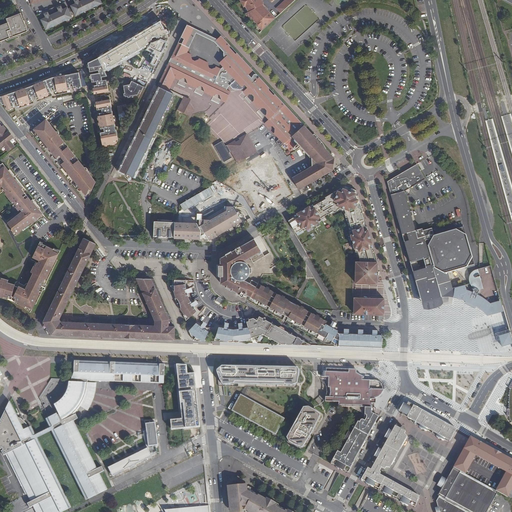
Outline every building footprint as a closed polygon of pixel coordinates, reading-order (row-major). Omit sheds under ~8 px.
[(42,13),(38,14),(45,29),(72,16),(71,16),(74,14),(75,15),(102,3),(100,0),(80,0),(81,3),(74,6),(72,0),(68,0),(71,7),(68,9),(65,2),(62,4),(65,10),(58,13),(55,7),(48,10),(52,16),(45,20),(42,13)] [(240,0),(244,7),(245,6),(249,12),(246,13),(252,19),(253,18),(257,23),(256,24),(259,27),(260,26),(263,30),(275,19),(267,10),(268,9),(263,4),(261,5),(259,1),(260,0),(240,0)] [(276,8),(281,13),(288,7),(283,1),(276,8)] [(0,41),(17,35),(16,33),(19,31),(20,34),(27,31),(23,20),(21,13),(6,19),(8,24),(0,26),(0,41)] [(121,44),(119,45),(118,46),(121,50),(125,47),(127,51),(126,52),(128,56),(129,58),(135,54),(134,52),(149,44),(148,42),(150,41),(150,39),(151,38),(152,37),(153,36),(155,36),(156,36),(158,37),(159,38),(168,33),(166,29),(165,30),(160,21),(154,25),(153,23),(147,28),(145,30),(144,28),(138,33),(139,34),(136,35),(135,34),(129,38),(130,39),(127,40),(127,39),(121,43),(121,44)] [(187,25),(185,28),(187,29),(192,31),(196,33),(214,42),(217,39),(187,25)] [(191,55),(186,53),(183,51),(184,49),(191,34),(192,31),(187,29),(179,46),(177,46),(157,86),(160,88),(168,91),(169,90),(174,78),(179,80),(180,79),(183,78),(186,79),(187,83),(187,84),(196,88),(197,87),(200,86),(203,87),(204,91),(203,92),(213,96),(214,95),(217,94),(220,95),(221,99),(220,100),(225,102),(230,92),(226,90),(228,87),(230,85),(231,87),(232,88),(233,89),(234,89),(236,89),(237,89),(239,90),(240,90),(242,89),(243,89),(246,86),(247,87),(244,91),(247,95),(248,94),(252,94),(254,97),(253,100),(253,101),(260,109),(261,108),(265,108),(267,110),(266,114),(266,115),(269,119),(265,123),(268,127),(269,126),(273,126),(275,128),(274,132),(274,133),(278,137),(280,134),(283,138),(282,138),(281,137),(279,139),(276,142),(278,145),(280,148),(292,136),(304,125),(275,94),(273,95),(269,90),(269,87),(259,77),(258,78),(257,77),(257,76),(257,75),(255,74),(254,74),(253,75),(252,78),(248,75),(253,70),(237,53),(236,54),(229,47),(230,45),(224,39),(222,39),(221,40),(220,40),(219,41),(219,42),(218,42),(216,44),(225,53),(223,55),(224,56),(224,57),(226,62),(223,66),(221,69),(216,67),(215,68),(211,69),(209,68),(208,64),(208,63),(199,59),(198,60),(195,61),(192,60),(191,56),(191,55)] [(192,31),(191,34),(184,49),(183,51),(186,53),(196,33),(192,31)] [(161,52),(165,42),(160,39),(151,43),(149,46),(153,48),(158,46),(158,45),(158,44),(159,44),(160,44),(161,44),(161,45),(160,46),(159,47),(157,50),(161,52)] [(112,49),(115,53),(111,56),(113,60),(114,59),(117,63),(128,56),(126,52),(127,51),(125,47),(121,50),(118,46),(119,45),(118,44),(111,48),(112,49)] [(149,46),(148,50),(150,51),(149,54),(152,56),(150,59),(153,60),(152,63),(154,65),(161,52),(157,50),(159,47),(160,46),(161,45),(161,44),(160,44),(159,44),(158,44),(158,45),(158,46),(153,48),(149,46)] [(103,54),(98,57),(98,58),(104,70),(110,66),(111,68),(118,64),(117,63),(114,59),(113,60),(111,56),(115,53),(112,49),(110,51),(109,49),(103,54)] [(98,58),(88,63),(89,68),(93,67),(93,70),(96,69),(96,68),(98,68),(99,73),(90,75),(91,80),(93,80),(93,82),(102,81),(101,77),(107,76),(104,70),(98,58)] [(79,73),(71,74),(73,87),(76,87),(76,88),(81,87),(79,73)] [(68,76),(52,79),(54,90),(57,90),(57,91),(68,90),(67,88),(70,88),(68,76)] [(130,88),(124,89),(125,97),(138,95),(140,91),(142,91),(144,87),(132,81),(130,84),(129,84),(130,88)] [(46,82),(32,88),(36,98),(39,97),(39,99),(49,94),(48,93),(51,92),(46,82)] [(94,88),(93,88),(94,94),(108,91),(107,83),(94,86),(94,88)] [(151,110),(148,116),(150,117),(149,118),(142,125),(142,124),(142,125),(155,131),(158,125),(160,126),(163,119),(162,119),(167,107),(169,107),(172,101),(170,100),(173,94),(168,91),(160,88),(158,91),(159,92),(157,98),(159,99),(158,100),(151,106),(149,109),(151,110)] [(28,89),(13,94),(17,105),(19,104),(20,106),(30,102),(30,101),(32,100),(28,89)] [(169,90),(168,91),(173,94),(182,99),(183,97),(169,90)] [(10,95),(0,98),(0,101),(3,105),(4,104),(6,110),(12,108),(11,106),(14,106),(10,95)] [(97,102),(96,102),(97,108),(98,108),(98,110),(111,108),(109,96),(105,96),(105,95),(100,96),(100,97),(97,98),(97,102)] [(182,99),(177,110),(191,117),(194,109),(191,103),(192,100),(184,96),(183,97),(182,99)] [(112,111),(99,113),(99,116),(98,116),(100,127),(102,126),(102,129),(115,126),(112,111)] [(0,147),(4,152),(17,142),(0,121),(0,147)] [(43,121),(34,129),(42,140),(44,138),(46,141),(47,140),(49,142),(48,143),(49,145),(48,147),(57,158),(59,158),(62,161),(62,164),(71,176),(72,174),(74,176),(75,175),(77,178),(76,179),(78,181),(76,182),(86,195),(90,188),(91,190),(96,181),(90,174),(89,175),(88,174),(89,173),(87,171),(88,170),(88,169),(87,168),(86,167),(85,167),(59,135),(59,134),(59,132),(58,131),(57,131),(56,131),(54,129),(53,130),(52,129),(53,128),(49,123),(46,125),(43,121)] [(142,125),(141,128),(154,134),(155,131),(142,125)] [(304,125),(292,136),(317,163),(292,177),(298,188),(317,177),(316,176),(319,175),(320,176),(331,169),(333,157),(327,151),(320,143),(319,144),(315,139),(316,138),(313,134),(313,135),(304,125)] [(124,161),(123,165),(124,165),(122,168),(120,171),(124,173),(125,171),(129,173),(128,175),(133,177),(140,162),(142,163),(145,156),(144,155),(149,144),(151,144),(154,138),(153,137),(154,134),(141,128),(140,128),(142,128),(139,135),(141,136),(141,137),(140,137),(133,143),(132,146),(133,147),(130,153),(132,154),(132,155),(131,155),(125,161),(124,161)] [(101,132),(100,133),(103,146),(116,143),(116,140),(118,139),(116,130),(111,131),(112,134),(105,135),(104,132),(101,132)] [(247,133),(227,145),(230,152),(237,163),(251,155),(248,152),(246,148),(252,145),(253,144),(247,133)] [(222,141),(214,146),(224,162),(232,157),(229,153),(230,152),(227,145),(225,146),(222,141)] [(252,145),(246,148),(248,152),(251,155),(257,152),(253,146),(252,145)] [(277,173),(276,161),(262,162),(254,165),(254,167),(257,173),(253,171),(252,168),(242,172),(242,173),(232,191),(243,196),(253,179),(265,174),(275,174),(277,173)] [(0,188),(2,186),(4,188),(2,190),(19,211),(21,209),(22,211),(8,223),(12,229),(11,230),(13,232),(13,233),(15,236),(22,230),(23,231),(38,219),(40,217),(41,214),(40,213),(41,212),(39,209),(40,208),(35,202),(31,206),(29,203),(31,201),(22,189),(24,187),(17,178),(12,182),(10,179),(14,176),(9,170),(8,170),(2,163),(0,165),(0,166),(0,165),(0,188)] [(451,303),(453,297),(455,287),(452,288),(448,272),(465,267),(465,268),(475,266),(463,226),(458,228),(456,223),(432,230),(432,228),(423,230),(422,228),(415,230),(403,190),(409,188),(425,179),(416,164),(387,181),(417,288),(419,293),(420,294),(421,298),(425,309),(451,303)] [(317,177),(298,188),(299,189),(333,170),(333,168),(331,169),(320,176),(319,175),(316,176),(317,177)] [(315,224),(318,222),(318,223),(322,220),(321,218),(333,211),(334,213),(338,211),(337,210),(340,208),(345,210),(346,213),(345,213),(345,216),(351,201),(357,192),(356,190),(345,186),(337,190),(337,191),(338,190),(339,191),(335,194),(334,192),(307,208),(307,210),(304,211),(303,210),(294,215),(297,220),(290,224),(288,219),(287,219),(295,233),(302,229),(303,232),(307,229),(306,229),(309,227),(310,228),(315,225),(315,224)] [(377,262),(357,192),(351,201),(345,216),(350,231),(349,231),(350,235),(351,235),(352,238),(351,239),(353,245),(354,245),(355,248),(354,248),(355,252),(358,252),(360,259),(360,263),(356,263),(356,267),(358,267),(358,270),(356,270),(356,285),(377,285),(377,262)] [(195,217),(179,217),(178,223),(178,237),(181,238),(181,237),(190,237),(190,238),(200,238),(200,236),(201,236),(201,235),(205,233),(208,239),(240,220),(233,207),(227,207),(204,219),(201,219),(197,219),(195,217)] [(290,224),(297,220),(294,215),(288,219),(290,224)] [(154,222),(154,236),(158,237),(158,235),(160,235),(160,237),(161,237),(161,231),(163,231),(163,229),(166,229),(166,231),(165,233),(174,237),(175,222),(168,222),(168,220),(161,220),(161,222),(154,222)] [(240,220),(208,239),(212,239),(242,221),(240,220)] [(49,310),(43,322),(49,325),(59,319),(96,244),(89,240),(84,238),(77,252),(78,253),(77,255),(76,255),(67,273),(68,273),(67,276),(66,275),(57,293),(59,294),(57,296),(56,296),(50,308),(51,308),(50,311),(49,310)] [(235,249),(220,258),(223,264),(224,278),(221,283),(242,295),(243,292),(245,293),(250,296),(251,296),(258,283),(252,280),(250,283),(245,281),(244,279),(245,279),(246,278),(247,277),(247,276),(248,275),(249,274),(249,273),(251,273),(251,268),(249,268),(249,267),(248,266),(248,265),(247,264),(246,263),(245,263),(244,262),(244,260),(250,257),(253,263),(264,256),(254,238),(240,247),(235,249)] [(25,290),(19,286),(15,294),(17,295),(15,301),(14,302),(16,303),(25,307),(25,308),(30,312),(35,304),(36,304),(57,260),(56,259),(60,251),(57,249),(57,250),(53,248),(53,249),(42,244),(42,243),(40,242),(33,256),(40,259),(39,262),(38,261),(36,265),(34,265),(31,272),(33,273),(25,290)] [(455,287),(453,297),(465,301),(468,302),(467,305),(472,307),(473,305),(476,306),(487,315),(503,311),(500,300),(490,303),(478,294),(479,289),(478,289),(475,277),(480,275),(478,269),(466,272),(470,283),(455,287)] [(480,275),(475,277),(478,289),(483,288),(480,275)] [(0,297),(8,299),(10,292),(13,293),(15,285),(8,283),(8,280),(0,277),(0,297)] [(51,328),(51,335),(65,335),(65,334),(67,334),(67,335),(85,336),(85,335),(87,335),(87,336),(111,337),(112,335),(114,336),(114,337),(128,338),(131,338),(138,338),(138,337),(141,337),(141,338),(172,340),(172,326),(168,326),(169,319),(151,279),(136,278),(155,320),(155,325),(132,324),(61,321),(61,323),(51,328)] [(177,298),(181,308),(180,308),(184,315),(185,314),(188,318),(192,315),(196,318),(201,312),(198,309),(194,303),(190,298),(189,290),(187,291),(186,289),(188,289),(187,286),(187,284),(188,282),(188,280),(174,280),(174,285),(174,290),(173,291),(176,298),(177,298)] [(258,283),(251,296),(285,315),(292,303),(289,301),(286,299),(284,302),(283,302),(283,301),(279,299),(279,300),(278,299),(280,295),(270,290),(268,294),(267,293),(264,291),(263,291),(262,291),(264,287),(258,283)] [(384,313),(384,299),(354,298),(354,307),(356,307),(356,311),(354,311),(354,314),(384,315),(383,315),(383,313),(384,313)] [(295,304),(292,303),(285,315),(288,317),(295,304)] [(295,304),(288,317),(334,343),(337,343),(337,334),(336,334),(337,332),(336,331),(337,331),(334,329),(335,328),(333,327),(335,324),(335,323),(334,322),(332,320),(331,322),(332,322),(330,327),(328,326),(328,325),(325,324),(327,321),(320,318),(318,322),(317,321),(317,320),(314,318),(314,319),(312,318),(314,314),(305,309),(303,313),(301,312),(302,312),(298,310),(296,309),(298,306),(295,304)] [(498,335),(500,341),(501,347),(511,344),(511,343),(511,309),(504,312),(508,327),(509,332),(508,332),(498,335)] [(259,316),(257,320),(253,318),(249,319),(250,326),(251,326),(253,331),(255,336),(262,334),(269,337),(269,336),(272,337),(271,338),(278,343),(279,342),(281,343),(281,344),(292,344),(292,343),(293,344),(293,345),(310,345),(310,344),(300,339),(301,338),(297,336),(297,337),(291,334),(290,334),(287,333),(288,332),(284,330),(284,329),(285,329),(284,329),(284,328),(281,326),(280,327),(280,328),(259,316)] [(198,321),(189,330),(190,333),(192,335),(191,336),(198,341),(199,339),(202,341),(204,341),(209,329),(198,321)] [(43,322),(42,325),(48,335),(51,335),(43,322)] [(219,325),(216,323),(212,331),(217,333),(215,337),(220,339),(220,340),(228,341),(228,340),(238,340),(239,341),(246,340),(246,339),(251,337),(250,332),(248,325),(233,327),(219,325)] [(342,333),(339,333),(338,343),(338,345),(338,346),(341,346),(344,346),(344,345),(347,345),(347,346),(351,346),(351,345),(355,345),(355,347),(358,347),(359,345),(362,345),(362,347),(365,347),(365,346),(369,346),(369,347),(373,347),(373,346),(376,346),(376,347),(379,347),(379,345),(381,345),(382,335),(379,335),(378,335),(376,335),(376,331),(375,330),(372,330),(372,331),(375,331),(375,333),(373,333),(373,335),(371,335),(371,334),(364,334),(364,335),(362,335),(362,331),(362,330),(361,329),(357,329),(357,331),(360,331),(360,332),(359,332),(359,335),(357,335),(357,334),(350,333),(350,334),(348,334),(348,330),(348,329),(346,329),(343,329),(343,330),(346,330),(346,332),(345,332),(345,334),(343,334),(342,333)] [(155,367),(74,364),(74,373),(71,380),(78,380),(83,380),(83,383),(78,382),(69,382),(67,389),(64,396),(66,397),(62,402),(55,407),(59,414),(57,415),(57,414),(48,418),(53,426),(54,425),(57,431),(57,434),(67,454),(69,455),(70,457),(68,458),(89,499),(107,489),(99,473),(104,471),(103,470),(102,471),(101,468),(102,468),(102,466),(97,469),(75,425),(72,426),(71,422),(73,421),(78,419),(76,414),(73,415),(72,414),(79,406),(80,406),(85,397),(87,390),(88,383),(87,383),(87,380),(110,381),(110,378),(114,378),(114,381),(155,383),(155,371),(155,367)] [(185,372),(188,372),(187,365),(174,365),(180,417),(182,417),(177,369),(184,368),(185,372)] [(222,366),(217,370),(217,371),(217,372),(220,380),(223,385),(233,384),(292,386),(297,384),(299,373),(299,370),(298,368),(276,367),(248,367),(230,366),(222,366)] [(200,425),(194,371),(188,372),(185,372),(184,368),(177,369),(182,417),(180,417),(170,418),(172,428),(200,425)] [(374,408),(374,404),(376,404),(376,399),(374,399),(374,398),(375,398),(378,397),(380,396),(381,395),(384,390),(383,390),(383,389),(382,385),(380,384),(378,382),(376,381),(362,380),(362,378),(363,379),(364,377),(356,373),(326,372),(322,371),(321,377),(323,377),(322,379),(323,379),(323,380),(326,380),(328,383),(328,387),(330,388),(330,392),(329,397),(325,397),(325,402),(339,402),(338,406),(351,407),(362,413),(365,407),(374,408)] [(96,383),(88,383),(87,390),(85,397),(80,406),(88,410),(94,398),(96,383)] [(240,394),(231,410),(276,435),(285,419),(240,394)] [(151,399),(141,401),(144,421),(154,420),(151,399)] [(406,406),(402,412),(409,416),(408,418),(421,425),(427,429),(438,435),(444,438),(450,441),(456,429),(450,425),(449,426),(446,424),(446,423),(433,416),(432,416),(428,414),(429,414),(408,402),(406,406)] [(7,406),(0,421),(0,443),(2,449),(3,450),(1,451),(2,452),(3,452),(4,454),(3,454),(3,456),(5,455),(25,495),(27,494),(33,491),(37,499),(31,502),(27,504),(29,508),(33,506),(39,503),(43,511),(40,511),(61,511),(68,509),(34,440),(33,441),(31,437),(32,436),(26,424),(21,419),(19,418),(16,418),(11,421),(9,417),(12,416),(7,406)] [(314,410),(303,407),(287,438),(289,442),(301,448),(303,448),(320,416),(320,414),(314,410)] [(374,414),(374,408),(365,407),(362,413),(367,416),(373,419),(375,415),(374,414)] [(355,420),(331,463),(336,466),(336,467),(342,471),(343,470),(345,471),(372,421),(366,418),(365,420),(360,423),(355,420)] [(372,421),(345,471),(348,473),(355,461),(354,460),(361,448),(365,442),(372,429),(372,430),(375,423),(372,421)] [(149,424),(150,446),(160,446),(159,423),(149,424)] [(395,426),(392,432),(388,439),(381,451),(378,457),(373,466),(380,470),(382,466),(390,468),(391,465),(392,465),(395,459),(395,458),(402,446),(406,440),(405,439),(407,436),(404,434),(405,431),(404,430),(404,428),(404,427),(403,427),(402,427),(401,428),(400,429),(395,426)] [(145,434),(127,444),(131,452),(150,443),(145,434)] [(468,440),(453,467),(465,474),(476,455),(476,454),(480,456),(479,457),(503,470),(503,469),(507,471),(506,472),(511,475),(511,461),(508,460),(509,458),(501,453),(500,455),(493,451),(494,450),(485,445),(485,447),(473,440),(472,441),(471,441),(468,440)] [(124,445),(105,455),(110,463),(128,454),(124,445)] [(111,467),(115,476),(156,459),(152,449),(111,467)] [(373,466),(371,469),(377,473),(380,474),(379,471),(380,470),(373,466)] [(439,496),(436,501),(439,511),(486,511),(498,492),(496,491),(465,474),(453,467),(446,481),(443,487),(438,495),(439,496)] [(368,468),(361,480),(364,481),(371,469),(368,468)] [(371,469),(364,481),(367,482),(366,483),(367,484),(372,487),(373,487),(373,486),(384,491),(383,493),(390,496),(391,495),(401,500),(400,502),(407,506),(408,504),(415,507),(419,496),(413,493),(411,493),(411,492),(409,492),(409,490),(396,483),(394,484),(393,483),(393,482),(392,482),(392,481),(385,477),(382,475),(381,477),(376,474),(377,473),(371,469)] [(511,489),(511,475),(506,472),(496,491),(498,492),(508,497),(511,489)] [(228,494),(230,507),(236,507),(237,511),(240,510),(240,504),(240,505),(241,505),(243,505),(244,505),(244,504),(244,503),(244,502),(242,502),(242,499),(243,497),(246,499),(250,492),(246,490),(247,489),(244,487),(241,487),(241,485),(237,485),(237,486),(234,486),(234,485),(231,485),(231,486),(229,487),(230,494),(228,494)] [(33,491),(27,494),(31,502),(37,499),(33,491)] [(253,494),(250,492),(246,499),(243,497),(242,499),(242,502),(244,502),(244,503),(244,504),(244,505),(246,506),(253,494)] [(288,511),(287,511),(286,511),(285,511),(274,506),(275,505),(272,503),(271,505),(268,503),(268,502),(267,502),(267,501),(266,501),(265,501),(266,499),(260,496),(259,497),(253,494),(246,506),(244,509),(249,511),(288,511)] [(39,503),(33,506),(35,511),(40,511),(43,511),(39,503)]
